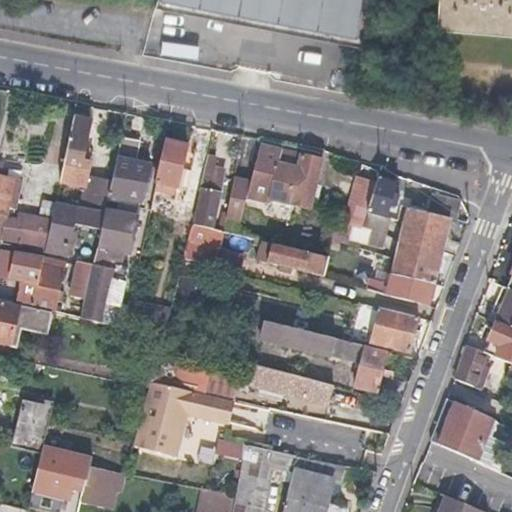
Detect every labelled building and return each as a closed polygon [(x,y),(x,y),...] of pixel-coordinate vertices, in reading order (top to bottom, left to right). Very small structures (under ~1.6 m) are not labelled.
[(159,0),(159,5),(359,47),(365,0),(159,0)] [(511,0),(439,0),(438,27),(511,33),(511,0)] [(73,119),(64,159),(79,162),(87,123),(73,119)] [(157,183),(167,186),(178,188),(186,151),(187,147),(166,143),(157,183)] [(303,153),(261,145),(250,182),(232,178),(225,215),(239,218),(244,195),(267,200),(267,196),(308,205),(323,149),(305,144),(303,153)] [(103,213),(105,201),(107,191),(141,199),(148,169),(132,164),(135,150),(117,146),(109,181),(95,179),(88,209),(103,213)] [(167,186),(157,183),(155,190),(184,196),(194,153),(186,151),(178,188),(167,186)] [(191,223),(210,228),(223,172),(210,169),(214,154),(206,153),(191,223)] [(80,188),(83,175),(85,163),(79,162),(64,159),(59,184),(80,188)] [(376,181),(367,209),(388,215),(390,210),(394,210),(399,193),(394,192),(397,182),(394,181),(396,174),(379,169),(376,181)] [(362,226),(367,209),(376,181),(356,176),(342,221),(345,222),(362,226)] [(9,199),(12,200),(16,201),(18,191),(10,189),(12,181),(0,178),(0,216),(5,218),(9,199)] [(411,196),(408,206),(445,218),(448,208),(411,196)] [(105,201),(103,213),(100,226),(96,246),(108,249),(106,258),(121,261),(123,254),(128,255),(138,209),(105,201)] [(69,257),(70,253),(71,249),(66,248),(66,247),(74,207),(55,202),(43,255),(63,259),(69,257)] [(445,218),(408,206),(403,227),(443,239),(447,219),(445,218)] [(100,226),(103,213),(88,209),(85,223),(100,226)] [(362,226),(345,222),(342,234),(340,233),(339,236),(352,240),(353,237),(383,245),(392,216),(388,215),(367,209),(362,226)] [(345,222),(342,221),(335,219),(331,237),(338,239),(339,236),(340,233),(342,234),(345,222)] [(251,237),(210,228),(191,223),(184,259),(197,262),(201,245),(205,246),(206,242),(248,252),(251,237)] [(40,254),(43,241),(45,229),(26,225),(20,249),(40,254)] [(443,239),(403,227),(400,238),(420,244),(440,251),(443,239)] [(400,238),(392,273),(431,285),(440,251),(420,244),(400,238)] [(279,244),(264,241),(260,239),(255,260),(277,265),(276,270),(292,274),(294,269),(322,277),(327,255),(308,251),(307,253),(278,247),(279,244)] [(238,273),(240,265),(242,258),(217,252),(214,266),(238,273)] [(85,256),(83,263),(92,265),(93,257),(85,256)] [(35,285),(23,282),(21,281),(17,304),(52,312),(63,263),(42,259),(35,285)] [(92,265),(83,263),(79,263),(68,315),(81,318),(91,268),(92,265)] [(112,273),(91,268),(81,318),(123,327),(126,313),(104,308),(110,282),(123,284),(126,270),(117,268),(112,271),(112,273)] [(431,285),(392,273),(388,288),(379,286),(378,293),(426,307),(431,285)] [(506,289),(503,287),(493,312),(499,314),(509,290),(506,289)] [(495,324),(511,331),(511,291),(509,290),(499,314),(495,324)] [(0,343),(16,347),(19,335),(11,333),(17,304),(0,300),(0,343)] [(408,352),(412,335),(417,319),(378,309),(370,342),(408,352)] [(375,394),(380,373),(386,353),(303,332),(305,325),(296,323),(294,330),(263,322),(258,338),(335,360),(336,354),(360,360),(352,388),(375,394)] [(511,331),(495,324),(488,342),(502,348),(498,358),(511,364),(511,331)] [(170,388),(174,373),(178,358),(159,354),(163,335),(144,331),(132,382),(149,385),(152,386),(152,384),(170,388)] [(502,348),(488,342),(484,353),(485,353),(498,358),(502,348)] [(454,379),(465,383),(477,388),(479,382),(474,380),(485,353),(484,353),(483,352),(466,346),(454,379)] [(511,372),(511,364),(498,358),(492,371),(506,377),(509,371),(511,372)] [(261,389),(294,398),(327,407),(333,389),(266,370),(261,389)] [(152,386),(149,385),(135,444),(177,455),(187,413),(225,422),(232,403),(170,388),(152,384),(152,386)] [(11,445),(42,451),(44,444),(52,406),(22,399),(11,445)] [(444,399),(436,420),(428,440),(474,459),(490,420),(444,399)] [(265,429),(269,409),(234,401),(229,421),(265,429)] [(496,423),(490,420),(474,459),(500,470),(511,440),(511,436),(493,429),(496,423)] [(237,456),(238,441),(216,439),(215,455),(237,456)] [(44,444),(42,451),(34,489),(71,496),(72,491),(83,493),(89,466),(92,455),(44,444)] [(292,469),(292,472),(291,475),(289,474),(280,511),(321,511),(322,508),(328,483),(337,484),(340,469),(244,448),(231,511),(255,511),(266,464),(292,469)] [(89,466),(83,493),(80,509),(92,511),(97,511),(103,487),(114,490),(118,471),(89,466)] [(479,511),(462,505),(441,496),(434,511),(479,511)]
